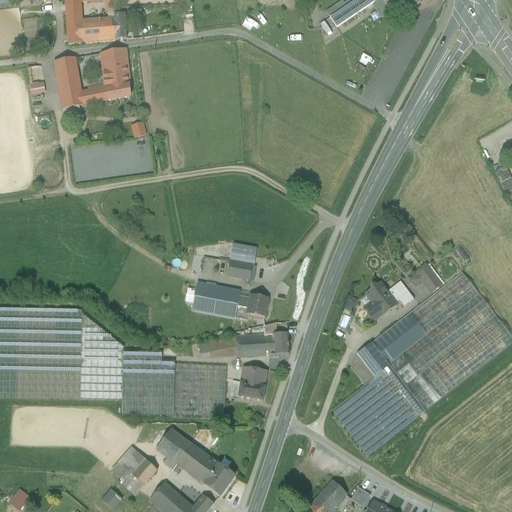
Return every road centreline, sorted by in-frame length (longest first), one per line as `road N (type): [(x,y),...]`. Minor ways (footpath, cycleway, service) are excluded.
road 1 (secondary): [(283,419),(353,227),(478,6)]
road 2 (residential): [(0,64),(237,30),(390,119)]
road 3 (residential): [(444,511),(283,419)]
